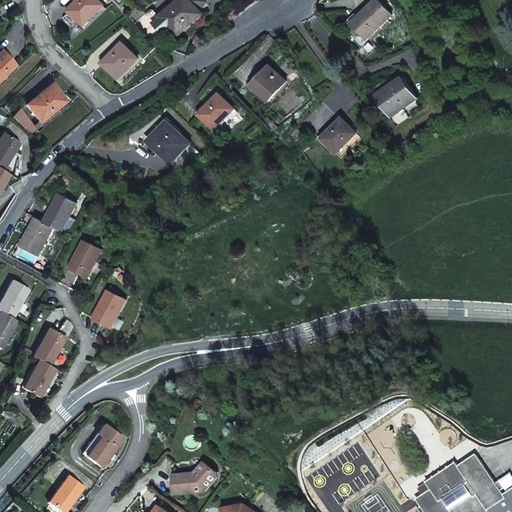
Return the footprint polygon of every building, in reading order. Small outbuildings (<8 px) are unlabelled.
[(70,11),(83,24),(103,5),(97,0),(80,0),(81,0),(70,11)] [(136,25),(154,44),(170,29),(174,32),(188,20),(189,21),(200,11),(195,7),(202,0),(175,0),(171,4),(173,6),(159,19),(151,10),(136,25)] [(374,0),(351,23),(367,39),(391,15),(376,0),(374,0)] [(104,63),(118,78),(139,59),(124,44),(104,63)] [(0,78),(13,65),(0,51),(0,78)] [(255,84),(271,100),(291,78),(275,63),(255,84)] [(380,103),(392,119),(421,95),(405,76),(390,89),(393,92),(380,103)] [(39,94),(38,93),(26,102),(40,121),(66,101),(52,84),(39,94)] [(201,114),(215,128),(236,108),(221,93),(201,114)] [(19,109),(11,117),(14,121),(27,132),(32,126),(19,109)] [(339,147),(360,129),(347,114),(326,132),(339,147)] [(182,173),(201,154),(187,140),(170,122),(159,132),(162,134),(152,144),(172,165),(173,164),(182,173)] [(2,133),(0,136),(0,170),(3,172),(20,142),(2,133)] [(0,191),(9,176),(3,172),(0,170),(0,191)] [(54,225),(63,230),(78,202),(61,193),(46,221),(54,225)] [(54,225),(46,221),(37,216),(22,244),(39,253),(54,225)] [(88,276),(103,249),(86,240),(71,267),(88,276)] [(0,297),(0,309),(11,316),(26,290),(10,280),(0,297)] [(94,318),(111,328),(127,299),(110,289),(94,318)] [(0,347),(1,348),(17,319),(11,316),(0,309),(0,347)] [(70,335),(68,328),(63,325),(56,337),(66,342),(70,335)] [(35,358),(41,361),(52,367),(64,344),(47,335),(35,358)] [(44,395),(58,371),(52,367),(41,361),(27,385),(44,395)] [(2,417),(15,425),(15,415),(2,414),(2,417)] [(82,452),(101,467),(122,438),(103,424),(82,452)] [(500,475),(497,478),(489,465),(483,455),(465,467),(463,464),(433,484),(437,491),(423,500),(430,511),(488,511),(489,511),(511,511),(511,483),(504,489),(501,485),(504,483),(500,475)] [(216,478),(216,472),(204,463),(195,473),(175,475),(177,494),(205,491),(216,478)] [(61,511),(64,511),(83,487),(66,476),(48,501),(61,511)]
